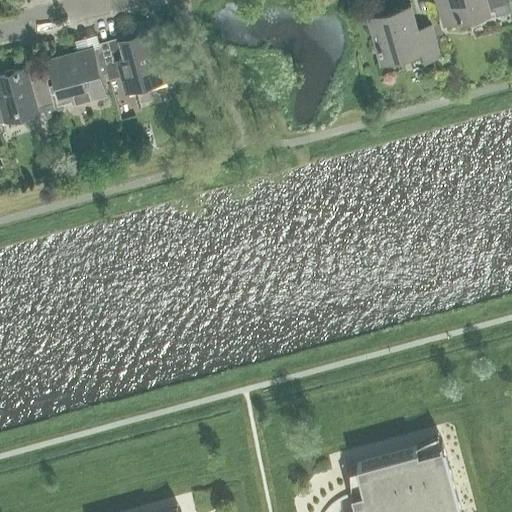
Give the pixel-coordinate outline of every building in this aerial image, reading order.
[(511,10),(509,0),(437,0),(444,23),(494,10),(496,16),(511,11),(511,10)] [(381,61),(384,60),(422,50),(425,60),(440,56),(431,25),(417,29),(411,5),(369,16),(381,61)] [(432,25),(435,35),(442,33),(439,23),(432,25)] [(155,30),(121,39),(100,45),(101,48),(107,73),(108,73),(109,76),(123,72),(127,87),(172,75),(166,54),(162,55),(155,30)] [(52,68),(57,83),(60,97),(72,94),(75,102),(105,93),(100,75),(107,73),(101,48),(93,50),(92,47),(64,55),(67,64),(52,68)] [(39,112),(30,80),(26,65),(0,72),(0,101),(5,121),(39,112)] [(30,80),(39,112),(42,111),(43,114),(44,115),(44,116),(45,117),(47,116),(53,115),(54,114),(54,113),(53,106),(52,102),(47,86),(45,79),(45,78),(44,77),(42,77),(30,80)] [(57,83),(47,86),(52,102),(53,106),(62,103),(60,97),(57,83)] [(111,86),(120,119),(134,115),(130,99),(123,101),(118,84),(115,85),(111,86)] [(461,511),(441,439),(345,466),(357,511),(461,511)]
